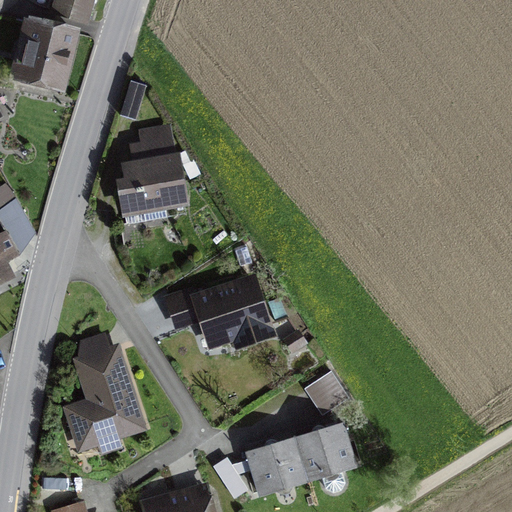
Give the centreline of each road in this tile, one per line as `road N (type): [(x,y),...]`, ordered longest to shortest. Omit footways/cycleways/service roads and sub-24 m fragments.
road 1 (tertiary): [(3,511),(9,450),(122,0)]
road 2 (residential): [(511,435),(384,511)]
